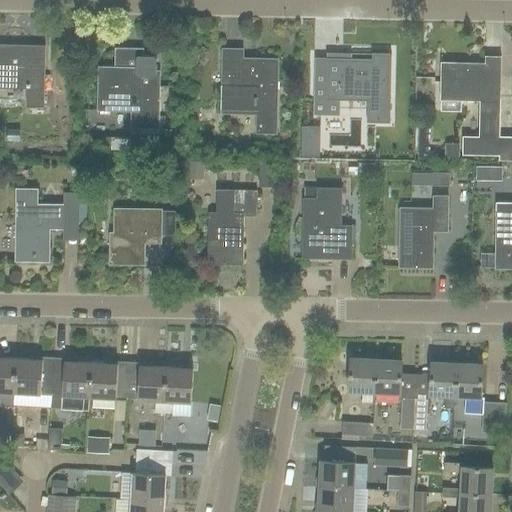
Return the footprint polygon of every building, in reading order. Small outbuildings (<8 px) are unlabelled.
[(45,60),(46,47),(0,45),(0,88),(27,89),(27,108),(44,109),(45,68),(43,68),(43,60),(45,60)] [(160,129),(161,86),(156,86),(157,59),(156,58),(155,57),(154,57),(143,57),(144,49),(115,48),(115,68),(99,67),(98,112),(131,112),(130,129),(160,129)] [(278,132),(279,60),(252,60),(252,64),(243,64),(243,51),(226,50),(225,85),(223,84),(223,114),(260,114),(260,131),(278,132)] [(328,58),(327,100),(341,101),(368,101),(368,123),(390,123),(392,53),(372,53),(372,60),(352,59),(342,59),(342,54),(328,53),(328,58)] [(502,102),(503,57),(487,56),(487,65),(479,65),(479,67),(469,67),(469,64),(443,64),(442,100),(502,102)] [(511,136),(501,137),(501,112),(480,112),(480,137),(464,137),(464,156),(501,156),(501,162),(511,161),(511,136)] [(429,137),(432,137),(432,128),(420,127),(419,158),(436,158),(437,151),(432,151),(432,146),(429,145),(429,137)] [(9,130),(9,141),(21,141),(21,130),(9,130)] [(102,138),(102,149),(112,149),(112,138),(102,138)] [(301,144),(301,156),(320,156),(320,144),(301,144)] [(363,165),(363,173),(375,173),(375,165),(363,165)] [(435,186),(451,186),(451,174),(435,174),(435,186)] [(353,259),(353,251),(353,225),(344,224),(345,198),(345,187),(320,187),(320,198),(306,198),(305,258),(333,258),(333,251),(340,251),(340,259),(353,259)] [(39,189),(16,189),(16,262),(50,262),(50,236),(48,236),(48,229),(64,229),(64,205),(39,205),(39,189)] [(258,191),(236,190),(217,190),(217,211),(210,211),(210,264),(245,265),(245,243),(242,242),(242,233),(245,233),(245,216),(258,216),(258,191)] [(79,193),(79,223),(87,223),(87,193),(79,193)] [(449,229),(450,196),(434,195),(434,208),(401,207),(401,247),(403,247),(403,268),(434,268),(435,228),(449,229)] [(511,202),(497,202),(497,253),(501,253),(500,269),(511,269),(511,202)] [(160,236),(161,210),(116,210),(115,233),(112,233),(111,263),(143,263),(144,236),(160,236)] [(0,393),(14,395),(16,360),(2,359),(2,358),(0,357),(0,393)] [(14,395),(40,396),(40,394),(41,394),(41,403),(39,403),(38,416),(50,417),(51,395),(53,358),(42,358),(42,360),(31,360),(16,360),(14,395)] [(53,358),(51,395),(53,395),(52,408),(88,410),(88,398),(89,398),(91,364),(77,363),(77,362),(65,362),(65,359),(53,358)] [(376,393),(377,359),(352,358),(351,392),(376,393)] [(404,361),(377,359),(376,393),(402,394),(404,361)] [(91,364),(89,398),(115,399),(115,398),(127,399),(129,363),(118,362),(118,365),(106,364),(106,365),(91,364)] [(455,397),(457,397),(458,363),(433,362),(431,396),(446,396),(446,408),(454,408),(455,397)] [(157,414),(163,414),(166,368),(152,367),(152,366),(140,366),(140,363),(129,363),(127,399),(135,399),(135,400),(157,402),(157,414)] [(484,365),(458,363),(457,397),(466,398),(466,413),(485,414),(484,433),(508,434),(509,404),(485,402),(485,398),(483,398),(484,365)] [(181,369),(166,368),(163,414),(173,414),(173,402),(193,403),(195,369),(182,368),(181,369)] [(402,428),(414,429),(415,396),(403,396),(402,428)] [(427,429),(429,397),(415,396),(414,429),(427,429)] [(210,405),(208,421),(218,422),(221,407),(210,405)] [(374,424),(344,422),(343,436),(374,437),(374,424)] [(140,435),(140,448),(156,449),(157,436),(140,435)] [(89,437),(88,449),(98,449),(99,437),(89,437)] [(409,450),(377,449),(376,467),(408,468),(409,450)] [(136,463),(172,464),(172,452),(136,450),(136,463)] [(320,487),(356,488),(357,462),(322,460),(320,487)] [(464,473),(463,489),(462,492),(493,494),(494,468),(464,467),(464,464),(446,462),(446,472),(464,473)] [(172,464),(136,463),(135,472),(132,471),(130,499),(165,501),(166,476),(171,476),(172,464)] [(400,475),(399,491),(411,491),(411,476),(400,475)] [(54,481),(53,493),(66,494),(66,482),(54,481)] [(324,511),(354,511),(356,488),(320,487),(319,511),(324,511)] [(462,498),(461,511),(491,511),(493,494),(462,492),(463,489),(445,488),(444,497),(462,498)] [(411,491),(399,491),(399,506),(410,507),(411,491)] [(76,511),(77,496),(49,495),(47,511),(76,511)] [(163,511),(165,501),(130,499),(129,511),(163,511)]
